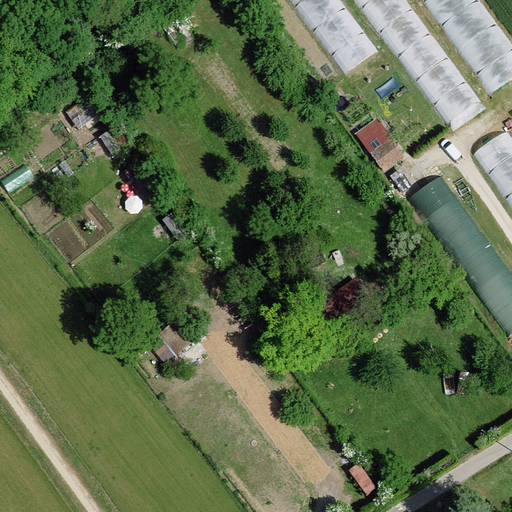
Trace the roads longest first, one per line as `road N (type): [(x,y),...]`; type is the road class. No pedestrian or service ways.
road 1 (track): [(0,376),(98,511)]
road 2 (unclassified): [(398,511),(511,441)]
